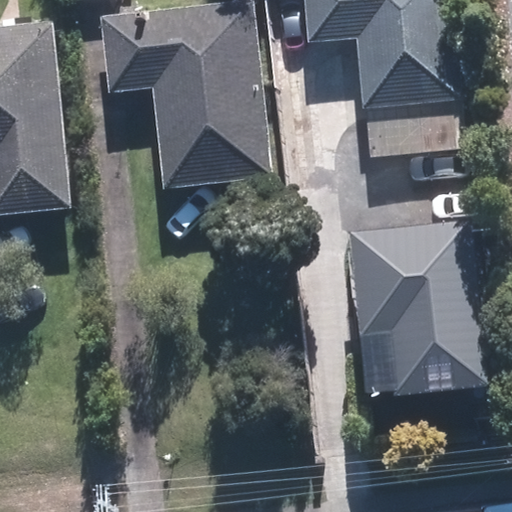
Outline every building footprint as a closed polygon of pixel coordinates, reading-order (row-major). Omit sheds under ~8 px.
[(123,3),(122,0),(63,0),(64,9),(123,3)] [(462,106),(453,0),(307,0),(311,47),(358,44),(364,114),(462,106)] [(272,182),(253,9),(108,25),(116,97),(156,93),(167,193),(272,182)] [(0,221),(71,214),(53,31),(0,35),(0,221)] [(487,397),(471,231),(349,243),(359,345),(387,342),(393,406),(487,397)]
